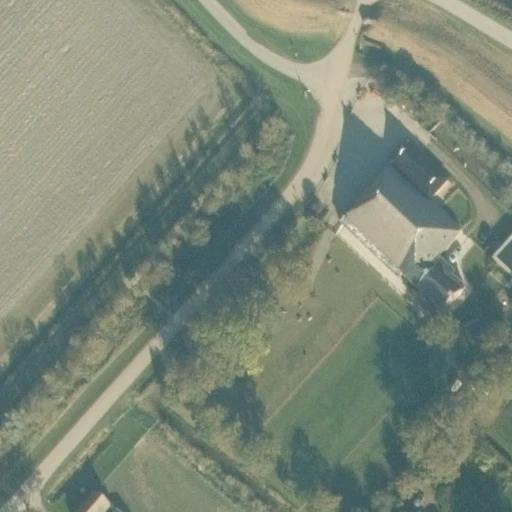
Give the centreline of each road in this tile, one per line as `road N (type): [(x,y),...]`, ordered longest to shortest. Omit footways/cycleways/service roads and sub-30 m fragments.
road 1 (unclassified): [(10,511),(295,191),(324,148),(335,89)]
road 2 (unclassified): [(335,89),(264,56),(207,0)]
